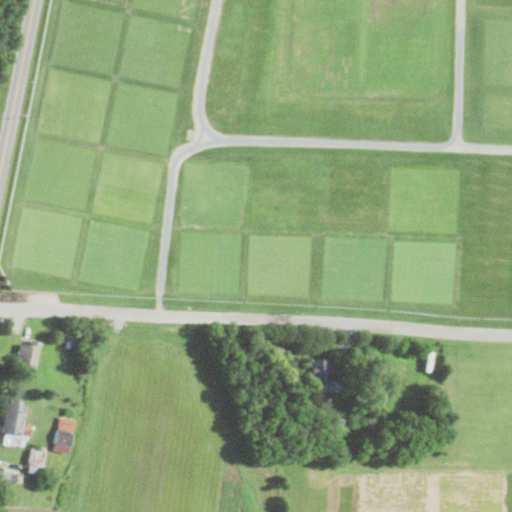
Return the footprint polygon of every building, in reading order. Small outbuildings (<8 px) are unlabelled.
[(76,336),(75,343),(70,342),(69,348),(64,347),(66,335),(76,336)] [(38,343),(33,368),(16,364),(18,354),(15,353),(16,350),(18,350),(20,343),(28,344),(29,339),(39,341),(38,343)] [(331,371),(331,379),(335,379),(336,390),(314,391),(314,381),(308,381),(307,374),(304,374),(304,360),(335,358),(336,367),(331,368),(331,371)] [(29,426),(28,435),(2,431),(7,401),(25,405),(21,424),(29,426)] [(73,419),(66,452),(51,449),(53,442),(51,441),(53,429),(56,429),(58,416),(73,419)] [(346,418),(345,428),(332,428),(332,418),(346,418)] [(42,464),(40,472),(26,470),(27,462),(26,462),(29,448),(43,451),(41,464),(42,464)] [(8,469),(8,471),(16,473),(14,482),(7,480),(3,499),(0,498),(0,469),(2,470),(3,467),(8,468),(8,469)]
